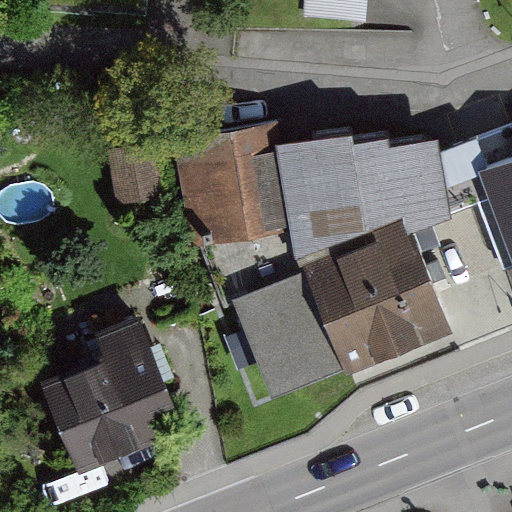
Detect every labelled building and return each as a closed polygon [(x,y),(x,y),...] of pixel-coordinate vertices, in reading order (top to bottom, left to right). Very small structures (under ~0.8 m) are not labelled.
[(0,0),(0,4),(146,16),(147,0),(0,0)] [(367,0),(305,0),(305,15),(367,20),(367,0)] [(279,147),(282,147),(277,121),(174,140),(194,249),(204,248),(226,307),(234,303),(305,274),(303,271),(292,228),(268,233),(257,157),(280,155),(279,147)] [(491,203),(511,259),(511,128),(469,145),(491,203)] [(280,155),(257,157),(268,233),(292,228),(303,271),(305,274),(345,370),(348,378),(455,335),(414,235),(452,221),(452,217),(491,203),(469,145),(441,156),(439,142),(392,150),(390,142),(355,148),(354,139),(282,147),(279,147),(280,155)] [(158,143),(109,151),(119,207),(168,198),(158,143)] [(305,274),(234,303),(275,400),(345,370),(305,274)] [(44,390),(79,476),(163,441),(154,420),(178,410),(142,322),(90,343),(100,367),(44,390)]
